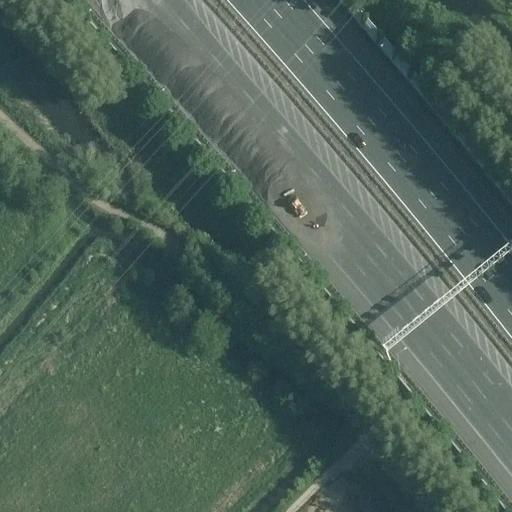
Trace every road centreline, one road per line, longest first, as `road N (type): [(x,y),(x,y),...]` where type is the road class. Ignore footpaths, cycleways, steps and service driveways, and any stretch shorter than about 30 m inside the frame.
road 1 (unknown): [(28,0),(278,277),(467,511)]
road 2 (track): [(292,511),(363,448),(372,434),(365,416),(166,235),(98,202),(0,118)]
road 3 (motorway): [(140,0),(511,432)]
road 4 (motorway): [(511,294),(266,0)]
road 5 (track): [(383,0),(511,144)]
